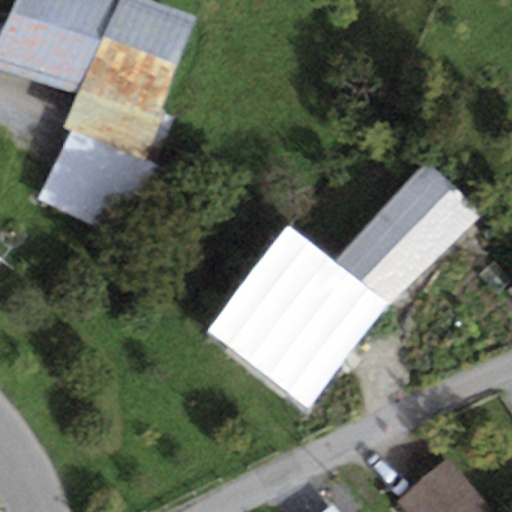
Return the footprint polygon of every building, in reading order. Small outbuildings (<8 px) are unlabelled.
[(114,0),(16,0),(0,34),(0,69),(75,91),(114,0)] [(197,17),(148,0),(117,0),(65,131),(71,134),(148,161),(197,17)] [(148,161),(71,134),(37,199),(122,240),(161,166),(148,161)] [(484,218),(427,160),(326,272),(374,308),(367,318),(374,324),(484,218)] [(326,272),(288,242),(217,332),(303,399),(367,318),(374,308),(326,272)] [(492,511),(448,460),(398,503),(405,511),(492,511)]
